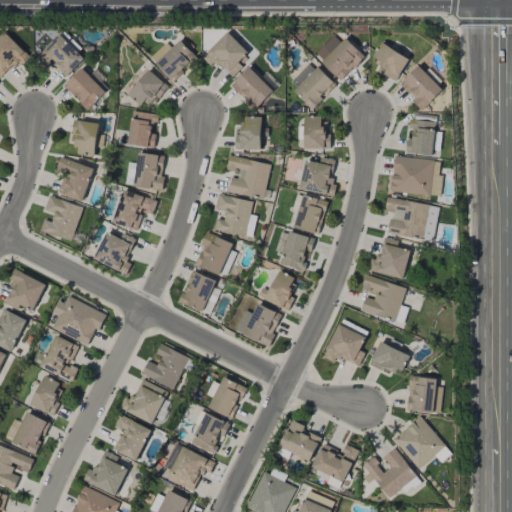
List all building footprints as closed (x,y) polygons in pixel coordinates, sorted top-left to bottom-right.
[(0,35),(0,77),(18,61),(22,65),(30,57),(5,31),(0,35)] [(248,52),(227,32),(206,53),(232,78),(243,66),(238,62),(248,52)] [(65,77),(84,59),(59,33),(39,53),(49,63),(50,61),(65,77)] [(314,55),(341,80),(364,56),(345,38),(341,42),(333,35),(314,55)] [(166,42),(150,57),(171,81),(197,58),(180,40),(171,48),(166,42)] [(382,74),(395,81),(409,59),(381,42),(371,59),(386,68),(382,74)] [(288,84),(313,108),(335,84),(317,66),(314,69),(308,63),(288,84)] [(442,89),(417,65),(398,85),(423,109),(442,89)] [(273,90),(248,67),(230,86),(255,109),(273,90)] [(87,110),(105,92),(82,68),(64,85),(87,110)] [(168,86),(147,70),(127,95),(143,108),(154,94),(159,98),(168,86)] [(127,144),(153,148),(156,133),(154,133),(156,114),(132,111),(127,144)] [(432,155),(436,115),(412,113),(410,139),(406,139),(405,153),(432,155)] [(261,150),(261,117),(242,117),(241,135),(235,135),(235,150),(261,150)] [(305,149),(329,148),(328,126),(321,127),(321,117),(304,117),(305,149)] [(94,155),(99,124),(76,120),(71,151),(94,155)] [(127,162),(125,186),(161,189),(165,155),(138,153),(136,163),(127,162)] [(271,164),(229,155),(226,169),(239,171),(238,178),(231,177),(228,192),(263,199),(271,164)] [(439,161),(394,156),(391,192),(440,197),(442,175),(438,174),(439,161)] [(298,189),(332,196),(336,179),(330,177),(334,160),(320,157),(318,164),(305,161),(298,189)] [(84,201),(92,166),(59,158),(55,173),(62,175),(58,194),(84,201)] [(137,230),(142,212),(152,215),(157,200),(122,190),(113,223),(137,230)] [(252,201),(218,195),(215,208),(225,211),(223,221),(216,219),(213,230),(252,237),(256,216),(250,215),(252,201)] [(318,235),(327,202),(303,195),(293,228),(318,235)] [(83,207),(49,196),(44,210),(54,213),(51,221),(43,219),(39,231),(71,242),(83,207)] [(438,206),(386,197),(384,211),(391,212),(387,233),(432,241),(438,206)] [(279,263),(304,271),(313,238),(288,231),(279,263)] [(135,239),(122,233),(120,238),(106,232),(94,259),(126,274),(132,262),(126,259),(135,239)] [(233,244),(207,233),(194,264),(219,275),(223,268),(228,271),(233,260),(227,257),(233,244)] [(410,250),(397,247),(398,241),(380,237),(372,271),(403,278),(410,250)] [(3,303),(18,309),(20,304),(34,310),(46,283),(16,271),(3,303)] [(179,303),(203,313),(215,280),(191,271),(179,303)] [(270,291),(262,287),(257,297),(285,309),(298,280),(278,271),(270,291)] [(406,287),(365,275),(361,288),(373,292),(371,298),(365,296),(361,311),(403,324),(408,307),(400,305),(406,287)] [(106,315),(68,296),(64,304),(58,300),(51,313),(57,316),(51,329),(87,345),(95,329),(99,331),(106,315)] [(282,314),(257,304),(253,313),(244,310),(234,332),(268,346),(282,314)] [(27,320),(3,308),(0,314),(0,345),(11,351),(27,320)] [(359,351),(365,338),(338,325),(323,357),(336,363),(339,357),(358,366),(364,353),(359,351)] [(79,346),(55,335),(40,367),(72,381),(78,368),(70,364),(79,346)] [(369,364),(381,370),(382,368),(398,376),(408,355),(380,341),(369,364)] [(141,374),(172,390),(189,358),(161,344),(155,355),(161,358),(157,365),(148,360),(141,374)] [(62,384),(44,376),(30,405),(53,416),(60,402),(54,400),(62,384)] [(433,413),(434,405),(440,406),(442,387),(435,387),(436,379),(410,376),(406,409),(433,413)] [(232,418),(246,387),(222,377),(209,409),(232,418)] [(167,391),(142,380),(133,398),(126,395),(119,409),(153,424),(167,391)] [(49,422),(26,412),(12,443),(35,454),(49,422)] [(190,443),(214,454),(229,424),(205,412),(190,443)] [(151,429),(119,415),(114,427),(122,431),(114,450),(137,461),(151,429)] [(419,469),(434,456),(441,463),(452,453),(419,417),(393,440),(419,469)] [(305,426),(292,420),(279,446),(309,462),(321,438),(304,429),(305,426)] [(215,462),(174,443),(159,476),(193,492),(203,470),(210,473),(215,462)] [(344,482),(358,450),(344,444),(341,451),(322,444),(312,469),(344,482)] [(34,459),(0,445),(0,484),(13,490),(19,476),(11,473),(14,466),(28,472),(34,459)] [(416,477),(394,448),(382,457),(390,467),(383,472),(372,457),(362,465),(368,473),(363,477),(368,485),(374,480),(388,498),(416,477)] [(118,457),(105,451),(96,469),(89,466),(83,480),(116,495),(128,468),(116,463),(118,457)] [(284,511),(295,486),(261,473),(247,509),(253,511),(284,511)] [(71,511),(114,511),(119,503),(84,486),(71,511)] [(185,511),(191,501),(168,490),(157,511),(185,511)] [(156,511),(164,497),(157,494),(150,509),(155,511),(156,511)] [(291,511),(330,511),(331,510),(304,499),(299,511),(293,509),(291,511)]
